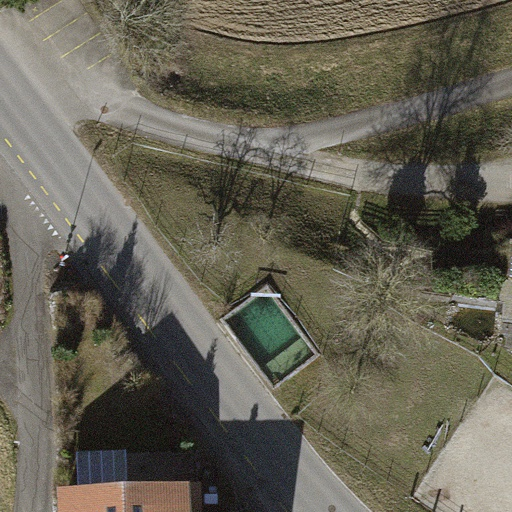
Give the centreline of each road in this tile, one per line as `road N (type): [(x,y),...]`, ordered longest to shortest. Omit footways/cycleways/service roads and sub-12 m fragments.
road 1 (tertiary): [(328,511),(71,180)]
road 2 (unclassified): [(30,511),(35,246),(71,180)]
road 3 (track): [(13,109),(85,102),(189,143),(294,158)]
road 4 (track): [(294,158),(511,91)]
